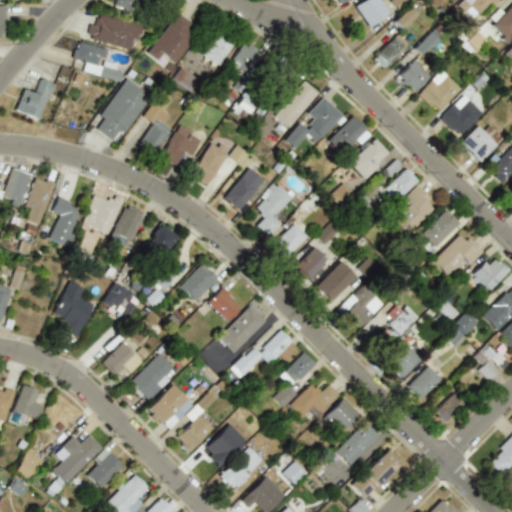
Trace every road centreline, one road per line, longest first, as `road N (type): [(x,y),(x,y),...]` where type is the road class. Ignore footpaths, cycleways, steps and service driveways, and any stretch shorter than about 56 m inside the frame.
road 1 (residential): [(495,511),(198,217),(96,163),(0,145)]
road 2 (residential): [(511,239),(318,46),(295,0)]
road 3 (residential): [(209,511),(87,388),(42,359),(0,349)]
road 4 (residential): [(511,393),(394,511)]
